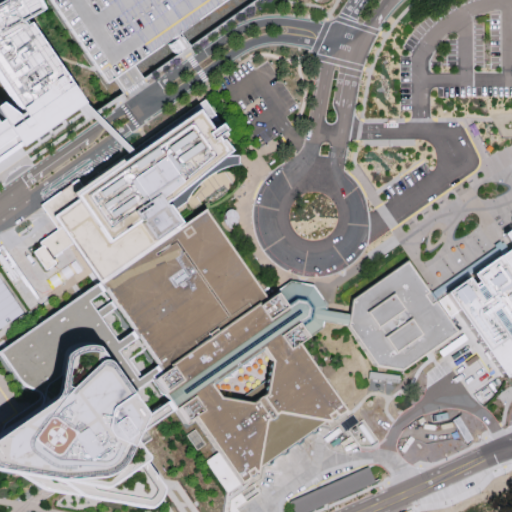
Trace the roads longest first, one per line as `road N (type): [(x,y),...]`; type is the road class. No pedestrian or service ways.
road 1 (residential): [(0,217),(256,40),(295,38),(357,57)]
road 2 (residential): [(362,43),(316,26),(253,24),(94,131)]
road 3 (residential): [(334,175),(303,170),(269,198),(268,229),(287,253),(316,260),(351,237),(353,196),(334,175)]
road 4 (residential): [(358,511),(511,444)]
road 5 (residential): [(339,34),(303,170)]
